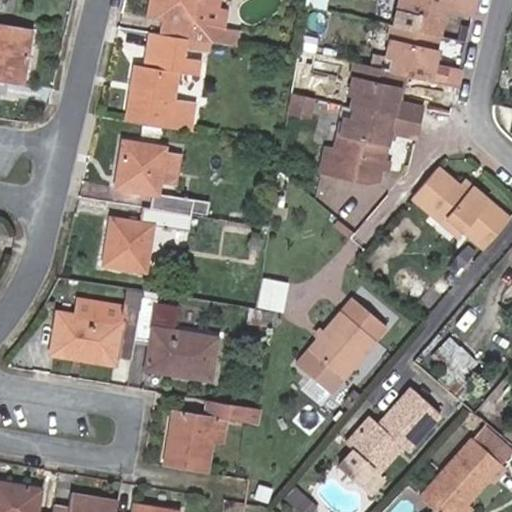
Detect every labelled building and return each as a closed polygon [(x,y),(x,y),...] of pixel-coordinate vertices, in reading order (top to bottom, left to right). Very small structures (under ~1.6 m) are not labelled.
[(147,0),(145,17),(155,18),(157,0),(147,0)] [(157,0),(155,18),(163,20),(161,33),(187,37),(211,42),(236,46),(239,30),(223,27),(226,10),(217,8),(219,0),(157,0)] [(473,14),(475,0),(399,0),(394,24),(441,34),(447,8),(473,14)] [(326,9),(305,5),(298,49),(316,53),(326,9)] [(405,73),(457,85),(460,69),(434,64),(441,34),(394,24),(379,21),(372,53),(397,59),(394,71),(405,73)] [(0,80),(23,85),(33,29),(0,23),(0,80)] [(211,42),(187,37),(185,47),(209,51),(211,42)] [(313,67),(316,53),(298,49),(295,63),(313,67)] [(135,64),(126,120),(190,131),(194,101),(174,98),(178,72),(199,75),(201,60),(148,52),(145,66),(135,64)] [(388,97),(394,71),(357,62),(350,94),(359,96),(356,109),(419,124),(423,106),(399,100),(388,97)] [(405,73),(394,71),(388,97),(399,100),(405,73)] [(304,113),(308,98),(290,93),(288,109),(304,113)] [(416,138),(419,124),(356,109),(353,119),(345,117),(338,150),(332,149),(327,169),(380,182),(383,170),(388,171),(390,161),(385,160),(390,138),(391,132),(397,133),(416,138)] [(191,214),(214,217),(216,203),(209,202),(208,213),(191,210),(193,199),(158,194),(165,151),(166,146),(124,139),(116,187),(153,193),(151,207),(191,214)] [(406,160),(410,147),(398,144),(394,157),(406,160)] [(181,154),(165,151),(160,180),(176,182),(181,154)] [(437,167),(412,197),(441,222),(447,215),(463,229),(484,248),(510,218),(464,180),(459,186),(437,167)] [(193,199),(191,210),(208,213),(209,202),(193,199)] [(150,207),(142,206),(139,220),(111,216),(104,265),(145,272),(153,223),(188,228),(191,214),(151,207),(150,207)] [(447,215),(441,222),(457,235),(463,229),(447,215)] [(353,230),(337,216),(333,220),(349,234),(353,230)] [(263,252),(265,239),(251,237),(249,250),(263,252)] [(444,273),(455,283),(463,273),(452,263),(444,273)] [(455,283),(444,273),(438,280),(449,289),(455,283)] [(284,308),(287,280),(262,277),(259,305),(284,308)] [(173,329),(177,305),(161,302),(163,292),(144,289),(141,308),(136,337),(151,340),(146,368),(211,379),(218,336),(173,329)] [(352,297),(309,349),(344,379),(386,326),(352,297)] [(118,356),(132,359),(136,337),(141,308),(78,298),(76,313),(57,311),(51,353),(117,363),(118,356)] [(272,327),(274,310),(251,306),(247,324),(272,327)] [(395,325),(386,338),(395,345),(405,333),(395,325)] [(442,415),(411,387),(378,424),(371,418),(347,444),(355,451),(340,468),(359,485),(372,471),(397,442),(403,447),(409,452),(442,415)] [(208,471),(213,439),(217,415),(228,418),(251,421),(254,405),(208,398),(205,414),(173,408),(164,463),(208,471)] [(217,415),(213,439),(224,441),(228,418),(217,415)] [(437,511),(456,511),(467,500),(488,476),(495,483),(508,468),(472,438),(419,497),(437,511)] [(397,442),(372,471),(359,485),(372,497),(385,482),(378,476),(403,447),(397,442)] [(39,511),(44,489),(0,481),(0,511),(39,511)] [(313,511),(318,507),(295,487),(285,498),(300,511),(313,511)] [(71,493),(68,509),(67,511),(115,511),(118,501),(71,493)] [(468,511),(473,506),(467,500),(456,511),(468,511)]
